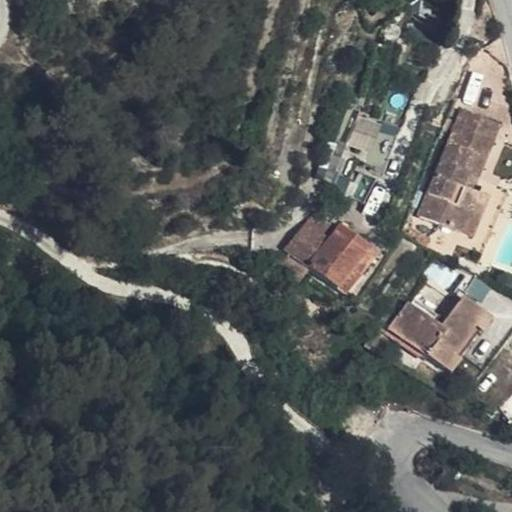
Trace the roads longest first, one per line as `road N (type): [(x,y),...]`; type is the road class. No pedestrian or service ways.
road 1 (track): [(388,456),(346,452),(288,412),(225,319),(88,272)]
road 2 (track): [(88,272),(120,254),(263,236),(290,226),(314,192)]
road 3 (unclassified): [(398,489),(388,456),(400,433),(511,464)]
